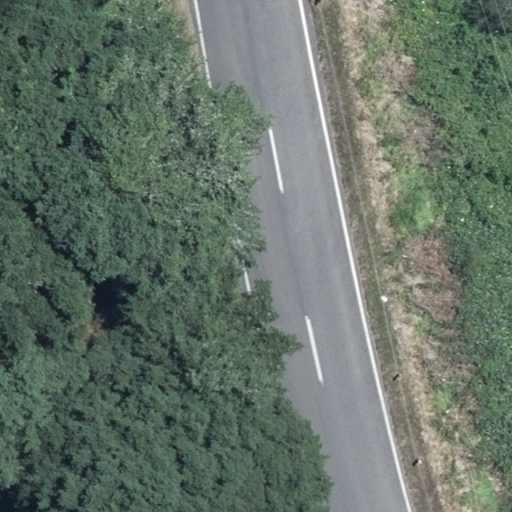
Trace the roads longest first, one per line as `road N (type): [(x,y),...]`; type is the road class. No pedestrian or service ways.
road 1 (primary): [(309,511),(282,400),(246,111)]
road 2 (residential): [(0,29),(103,104),(246,111)]
